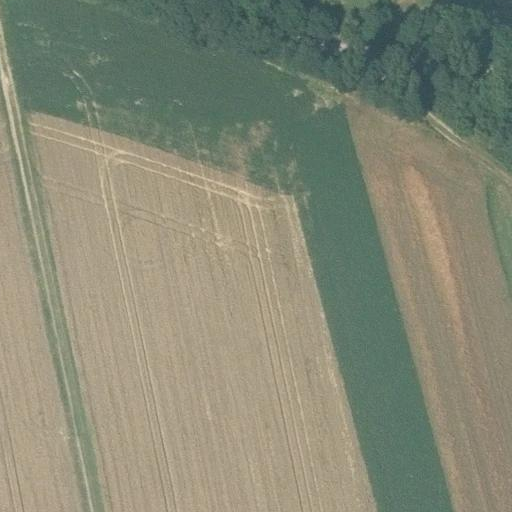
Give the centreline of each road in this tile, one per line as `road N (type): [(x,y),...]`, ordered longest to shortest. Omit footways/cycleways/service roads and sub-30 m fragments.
road 1 (track): [(0,49),(95,511)]
road 2 (unclassified): [(156,0),(321,48),(511,75)]
road 3 (track): [(370,57),(416,109),(511,176)]
